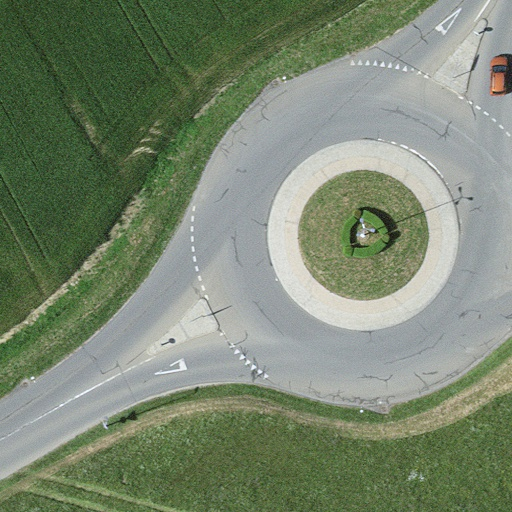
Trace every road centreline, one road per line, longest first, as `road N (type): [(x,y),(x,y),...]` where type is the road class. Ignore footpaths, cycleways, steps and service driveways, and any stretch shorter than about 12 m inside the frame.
road 1 (tertiary): [(244,295),(271,330),(306,354),(348,365),(391,364),(431,348),(464,321),(487,285),(498,243)]
road 2 (tertiary): [(426,113),(385,99),(342,99),(302,112),(267,137),(243,172),(230,213),(230,255),(244,295)]
road 3 (tertiary): [(0,438),(244,295)]
road 4 (tertiary): [(498,243),(481,167),(458,136),(426,113)]
road 5 (tertiary): [(426,113),(493,0)]
